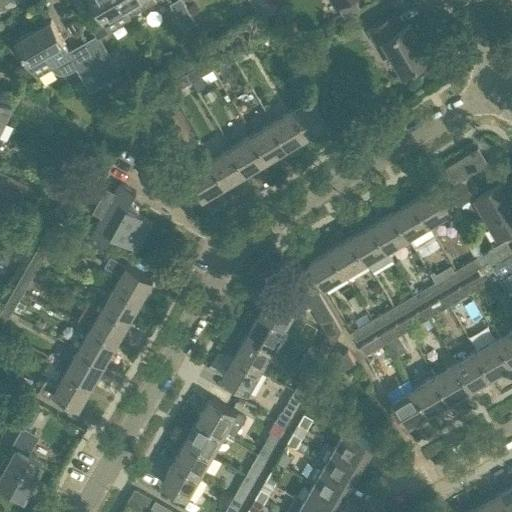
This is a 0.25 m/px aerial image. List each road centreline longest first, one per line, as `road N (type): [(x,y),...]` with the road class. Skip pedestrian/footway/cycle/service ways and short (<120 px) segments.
road 1 (residential): [(83,511),(245,236),(501,86)]
road 2 (residential): [(376,511),(396,479),(511,421)]
